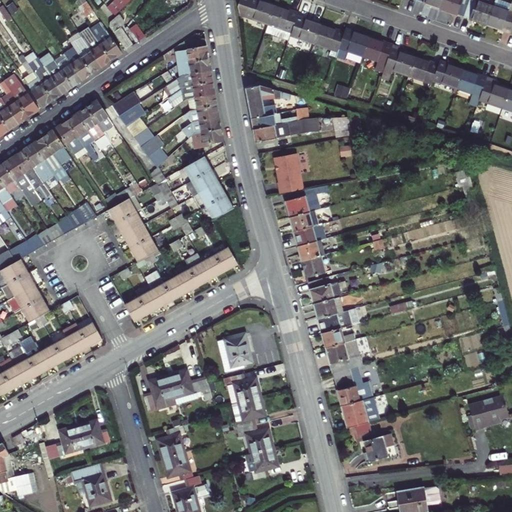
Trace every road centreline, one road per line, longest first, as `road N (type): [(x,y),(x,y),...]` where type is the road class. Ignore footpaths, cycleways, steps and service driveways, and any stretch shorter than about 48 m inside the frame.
road 1 (tertiary): [(274,273),(216,4)]
road 2 (residential): [(216,4),(0,151)]
road 3 (tertiary): [(335,511),(274,273)]
road 4 (residential): [(338,0),(511,59)]
road 5 (residential): [(274,273),(128,353)]
road 6 (residential): [(112,362),(155,511)]
road 7 (residential): [(112,362),(0,426)]
